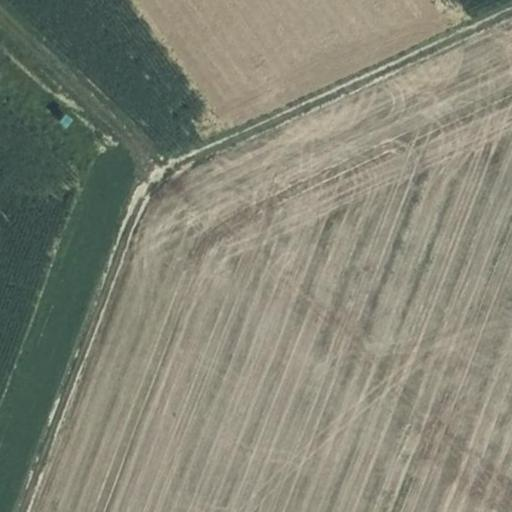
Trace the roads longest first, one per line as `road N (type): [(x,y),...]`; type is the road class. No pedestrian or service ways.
road 1 (track): [(169,170),(511,6)]
road 2 (track): [(21,511),(144,182),(169,170)]
road 3 (track): [(0,7),(169,170)]
